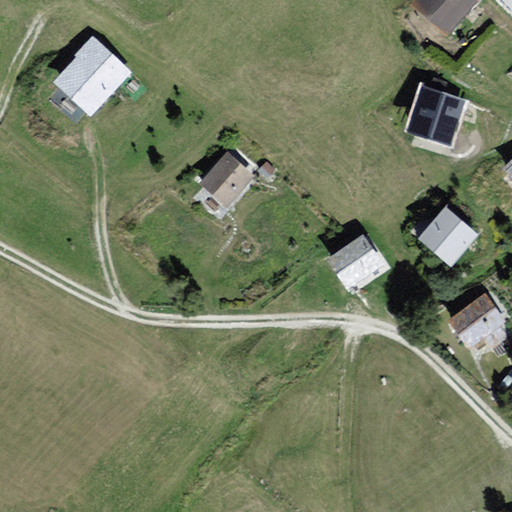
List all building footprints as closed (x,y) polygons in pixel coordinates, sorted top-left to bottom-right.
[(473,6),(466,0),(416,0),(408,11),(443,41),(473,6)] [(132,77),(91,39),(48,86),(90,123),(132,77)] [(461,102),(420,91),(407,136),(448,148),(461,102)] [(251,182),(221,158),(195,190),(224,214),(251,182)] [(511,163),(499,175),(511,189),(511,163)] [(478,240),(441,210),(413,244),(451,274),(478,240)] [(383,262),(366,236),(332,259),(350,285),(383,262)] [(506,330),(483,297),(446,323),(469,356),(506,330)]
